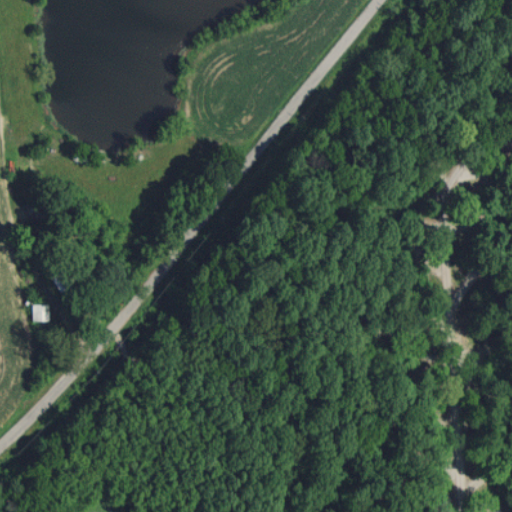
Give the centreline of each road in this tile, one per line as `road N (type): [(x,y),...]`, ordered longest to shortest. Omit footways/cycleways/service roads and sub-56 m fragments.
road 1 (residential): [(0,453),(116,337),(384,0)]
road 2 (residential): [(464,511),(439,206),(445,176),(461,156),(511,135)]
